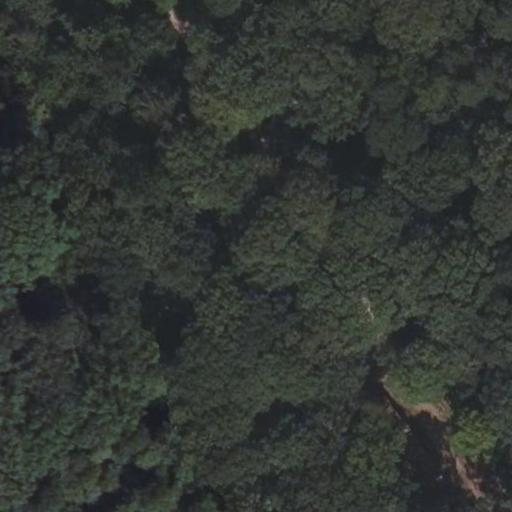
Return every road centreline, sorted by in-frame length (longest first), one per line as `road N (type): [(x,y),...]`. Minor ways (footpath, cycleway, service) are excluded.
road 1 (track): [(486,511),(142,0)]
road 2 (track): [(387,360),(0,218)]
